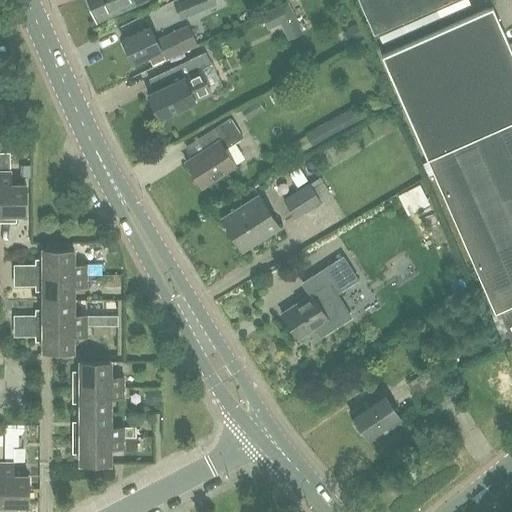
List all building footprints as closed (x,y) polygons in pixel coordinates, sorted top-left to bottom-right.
[(149,0),(87,0),(97,23),(149,0)] [(179,0),(174,2),(181,18),(217,3),(215,0),(179,0)] [(359,0),(375,35),(454,0),(359,0)] [(511,47),(510,48),(493,7),(382,56),(428,161),(469,253),(511,234),(511,47)] [(341,14),(348,27),(358,21),(351,8),(341,14)] [(160,50),(164,59),(197,44),(189,26),(156,41),(150,27),(123,40),(133,62),(160,50)] [(160,118),(196,101),(195,100),(211,93),(200,70),(212,64),(206,52),(165,71),(171,83),(148,94),(160,118)] [(313,147),(348,126),(360,120),(353,109),(342,115),(307,135),(313,147)] [(201,186),(235,164),(225,149),(243,138),(230,118),(200,137),(207,149),(186,162),(201,186)] [(270,134),(278,160),(303,152),(295,126),(270,134)] [(0,153),(0,222),(10,222),(10,216),(26,215),(26,184),(10,184),(10,171),(9,153),(0,153)] [(309,183),(299,168),(288,174),(298,190),(283,200),(295,219),(321,202),(330,196),(318,178),(309,183)] [(242,250),(279,227),(259,195),(222,219),(242,250)] [(511,234),(469,253),(495,312),(499,310),(511,338),(511,234)] [(380,244),(364,249),(373,276),(389,270),(380,244)] [(36,275),(87,275),(87,265),(74,265),(74,249),(43,249),(42,265),(36,265),(36,275)] [(315,328),(321,337),(352,317),(337,293),(358,279),(343,255),(300,283),(309,296),(282,314),(298,338),(315,328)] [(87,285),(87,275),(36,275),(36,285),(42,285),(42,300),(74,300),(74,285),(87,285)] [(36,325),(86,325),(86,315),(74,315),(74,300),(42,300),(42,315),(36,315),(36,325)] [(101,326),(117,326),(117,316),(110,316),(101,316),(101,326)] [(86,336),(86,325),(36,325),(36,336),(43,336),(42,351),(74,351),(74,336),(86,336)] [(74,387),(136,387),(135,377),(124,377),(111,377),(111,361),(80,362),(80,377),(74,377),(74,387)] [(459,400),(437,365),(406,384),(415,398),(425,392),(438,412),(459,400)] [(365,372),(356,378),(364,390),(373,384),(365,372)] [(80,412),(112,412),(112,398),(124,398),(124,397),(145,397),(145,388),(136,388),(136,387),(74,387),(74,398),(80,398),(80,412)] [(371,441),(401,420),(382,392),(351,413),(357,422),(353,425),(360,435),(364,432),(371,441)] [(112,427),(112,412),(80,412),(80,427),(74,427),(74,437),(136,437),(136,427),(125,427),(112,427)] [(5,430),(5,461),(13,461),(14,461),(14,449),(19,449),(19,437),(19,430),(18,430),(5,430)] [(136,437),(74,437),(74,448),(81,448),(81,464),(112,464),(112,448),(125,448),(125,447),(136,447),(136,437)] [(5,461),(4,511),(13,511),(13,507),(29,507),(29,475),(14,475),(14,461),(13,461),(5,461)]
